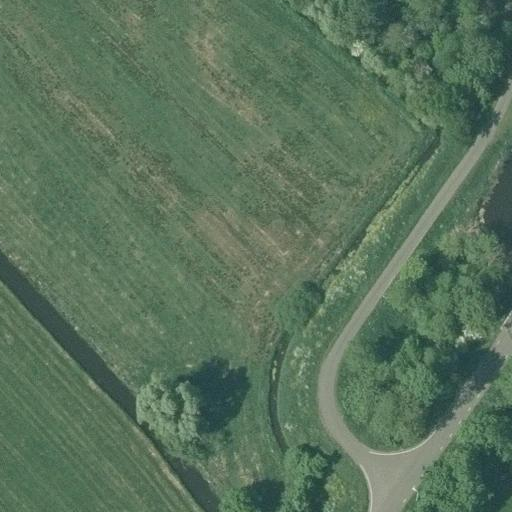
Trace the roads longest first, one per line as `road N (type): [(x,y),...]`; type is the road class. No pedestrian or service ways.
road 1 (unclassified): [(400,489),(336,430),(327,379),(351,328),(488,130),(511,78)]
road 2 (tertiary): [(400,489),(511,335)]
